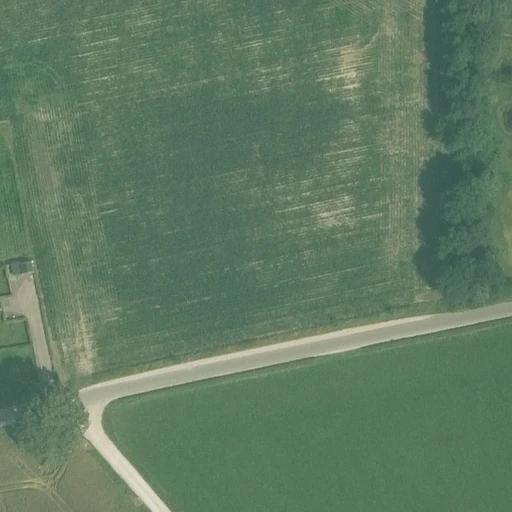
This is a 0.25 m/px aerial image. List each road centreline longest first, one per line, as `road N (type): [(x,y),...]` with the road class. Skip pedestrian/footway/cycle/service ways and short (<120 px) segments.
road 1 (unclassified): [(0,416),(511,311)]
road 2 (track): [(159,511),(71,401)]
